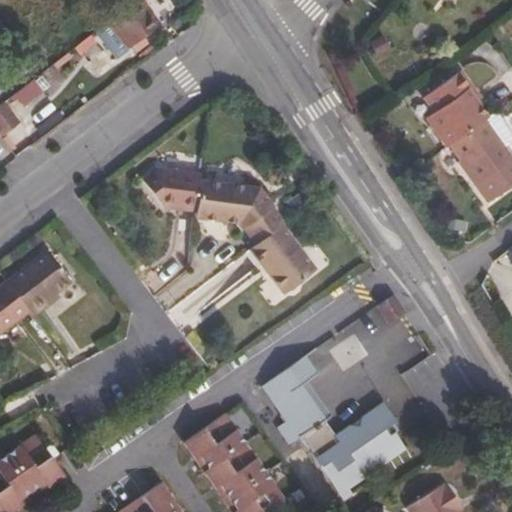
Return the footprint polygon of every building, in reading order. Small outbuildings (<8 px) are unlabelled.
[(159,24),(141,0),(134,0),(108,20),(129,48),(159,24)] [(454,144),(490,117),(477,98),(468,86),(474,82),(465,70),(429,97),(436,108),(427,114),(450,146),(454,144)] [(483,94),(474,82),(468,86),(477,98),(483,94)] [(19,110),(36,96),(26,84),(9,97),(19,110)] [(22,121),(6,99),(0,103),(0,129),(4,135),(22,121)] [(511,118),(504,107),(490,117),(508,142),(511,138),(511,118)] [(511,146),(508,142),(490,117),(454,144),(495,200),(511,188),(511,146)] [(160,206),(197,209),(200,182),(201,173),(153,168),(142,180),(160,206)] [(257,246),(283,225),(258,189),(200,182),(197,209),(197,214),(231,220),(235,227),(245,230),(257,246)] [(318,272),(283,225),(257,246),(248,252),(283,297),(318,272)] [(55,258),(16,287),(39,318),(78,287),(55,258)] [(0,347),(39,318),(16,287),(0,299),(0,347)] [(407,312),(396,297),(381,308),(391,323),(407,312)] [(325,380),(312,361),(273,389),(299,426),(290,431),(302,448),(310,442),(348,498),(414,452),(404,437),(400,440),(395,433),(402,429),(388,410),(342,442),(333,427),(339,422),(315,388),(325,380)] [(191,445),(213,476),(255,447),(234,415),(191,445)] [(18,455),(0,466),(0,492),(14,511),(23,511),(46,496),(75,477),(46,436),(18,455)] [(274,476),(255,447),(213,476),(232,505),(274,476)] [(284,511),(294,505),(274,476),(232,505),(237,511),(284,511)] [(447,480),(412,502),(417,511),(465,511),(462,506),(456,497),(461,494),(452,479),(448,482),(447,480)] [(130,511),(187,511),(169,485),(130,511)] [(0,511),(14,511),(0,492),(0,511)] [(467,503),(461,494),(456,497),(462,506),(467,503)]
